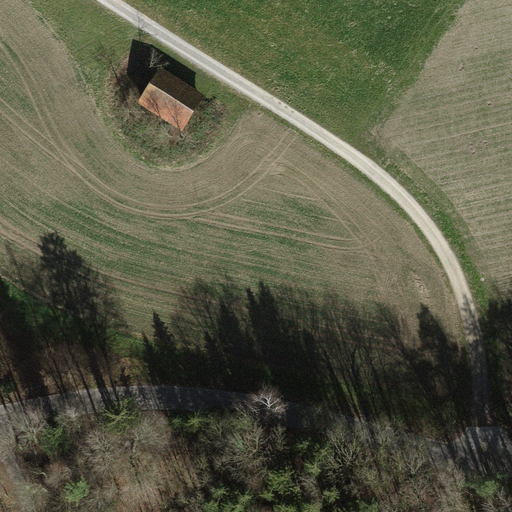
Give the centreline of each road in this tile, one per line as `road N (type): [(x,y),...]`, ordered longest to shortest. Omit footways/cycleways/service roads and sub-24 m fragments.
road 1 (track): [(109,0),(368,164),(417,212),(454,265),(483,372),(466,460),(446,511)]
road 2 (unclassified): [(511,452),(466,460),(222,397),(94,398),(0,419)]
